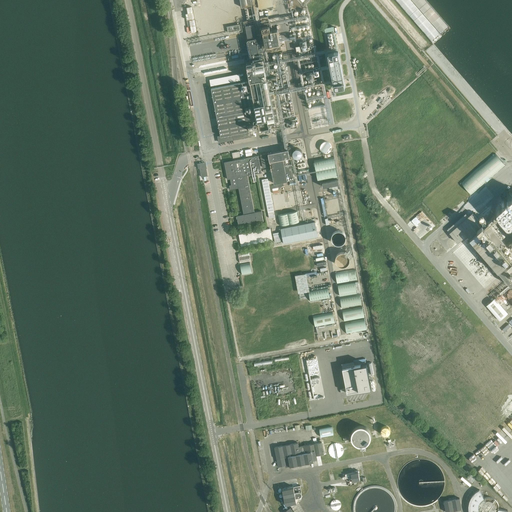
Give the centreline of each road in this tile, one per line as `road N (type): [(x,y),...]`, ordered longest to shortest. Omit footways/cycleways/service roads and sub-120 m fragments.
road 1 (unclassified): [(227,511),(164,191)]
road 2 (unknown): [(511,350),(423,247),(511,171)]
road 3 (unknown): [(177,0),(209,150),(303,133)]
road 4 (unknown): [(303,133),(343,329),(339,339),(309,346)]
road 5 (unclassified): [(164,191),(127,0)]
road 6 (unknown): [(423,247),(379,196),(361,121)]
road 7 (unknown): [(282,0),(303,133)]
road 8 (unknown): [(361,121),(341,17),(347,0)]
road 9 (track): [(265,492),(238,372)]
